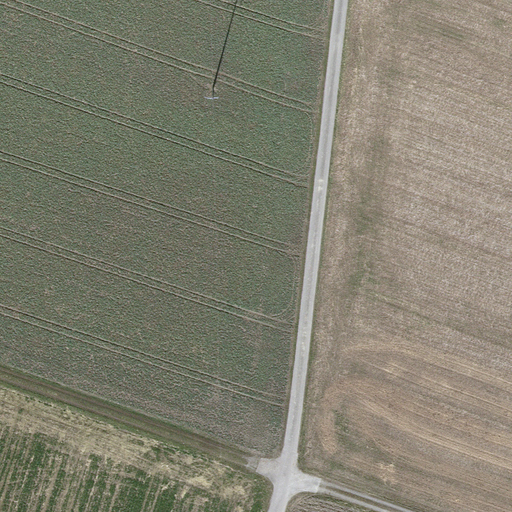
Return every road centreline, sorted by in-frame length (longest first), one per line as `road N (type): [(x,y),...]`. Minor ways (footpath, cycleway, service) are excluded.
road 1 (track): [(345,0),(288,475),(276,511)]
road 2 (track): [(288,475),(0,374)]
